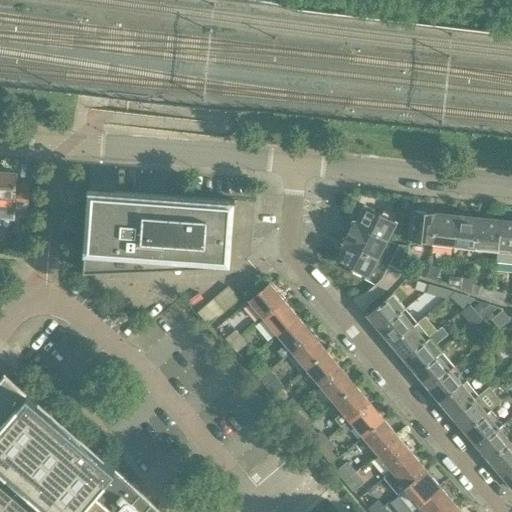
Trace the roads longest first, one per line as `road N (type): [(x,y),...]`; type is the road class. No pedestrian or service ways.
road 1 (residential): [(499,511),(293,256),(294,168)]
road 2 (residential): [(0,149),(294,168)]
road 3 (residential): [(294,168),(511,190)]
